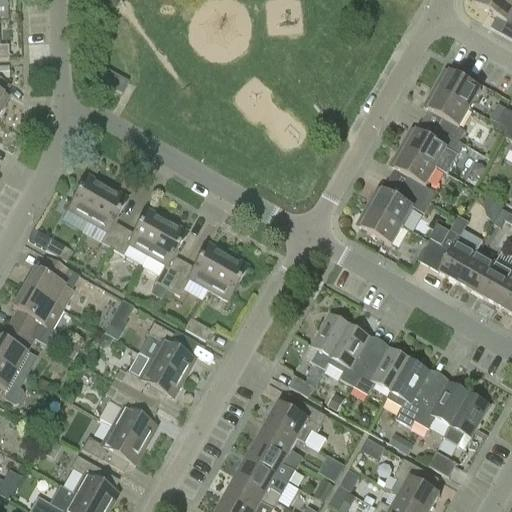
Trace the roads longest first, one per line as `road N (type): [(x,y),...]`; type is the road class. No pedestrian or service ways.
road 1 (residential): [(149,511),(314,237)]
road 2 (residential): [(314,237),(107,121),(63,116)]
road 3 (residential): [(314,237),(433,17)]
road 4 (residential): [(511,348),(314,237)]
road 5 (residential): [(0,259),(63,141),(63,116)]
